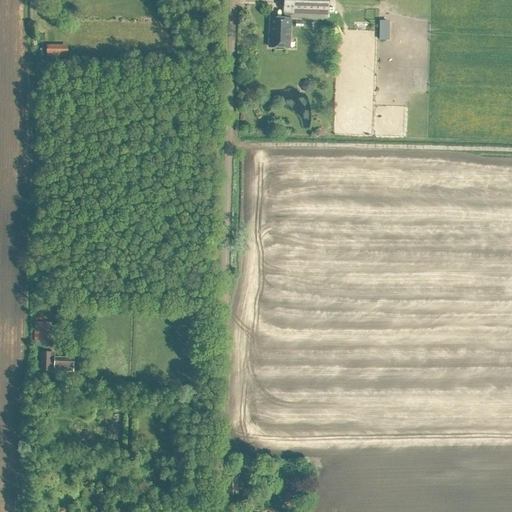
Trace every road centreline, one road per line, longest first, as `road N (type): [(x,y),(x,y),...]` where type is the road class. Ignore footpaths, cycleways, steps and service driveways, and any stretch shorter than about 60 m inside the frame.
road 1 (track): [(230,0),(215,511)]
road 2 (track): [(221,290),(64,285),(48,308)]
